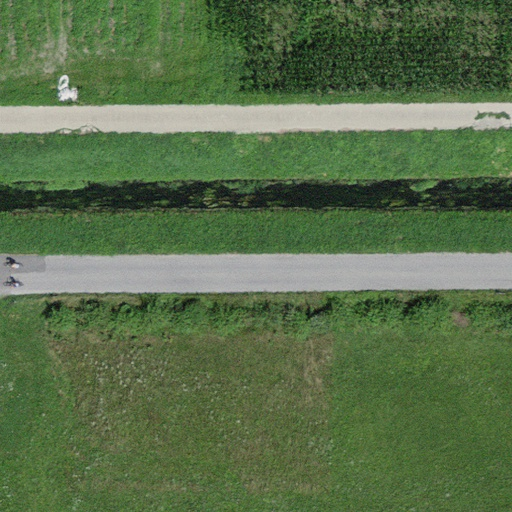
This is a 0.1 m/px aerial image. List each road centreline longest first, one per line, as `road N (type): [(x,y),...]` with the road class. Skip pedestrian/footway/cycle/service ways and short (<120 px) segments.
road 1 (unclassified): [(0,278),(511,275)]
road 2 (track): [(511,129),(0,131)]
